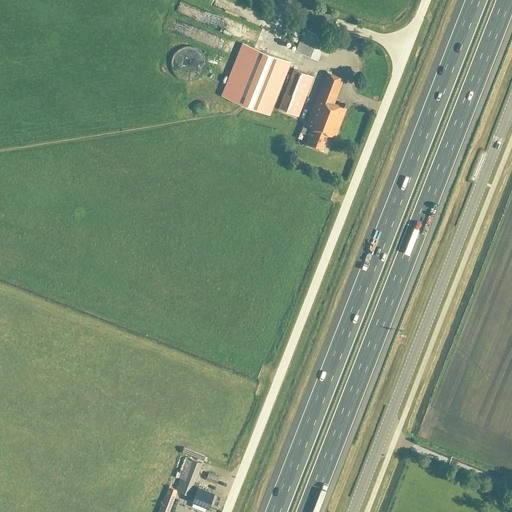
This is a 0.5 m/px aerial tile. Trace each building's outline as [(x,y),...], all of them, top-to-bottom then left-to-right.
[(202,0),(200,6),(220,13),(224,4),(214,0),(202,0)] [(258,34),(267,14),(237,0),(234,0),(234,3),(245,8),(239,21),(248,25),(246,29),(258,34)] [(317,61),(327,39),(305,29),(295,51),(317,61)] [(296,42),(299,34),(293,32),(290,40),(296,42)] [(222,96),(269,115),(289,65),(242,46),(222,96)] [(191,59),(171,64),(175,81),(204,73),(198,52),(190,54),(191,59)] [(297,117),(313,78),(293,70),(278,109),(297,117)] [(335,138),(346,109),(334,105),(343,79),(325,72),(306,123),(303,122),(299,133),(308,137),(305,144),(323,150),(328,136),(335,138)] [(207,507),(212,493),(198,488),(199,483),(195,481),(201,466),(192,462),(179,492),(189,496),(190,493),(195,495),(192,502),(207,507)] [(169,511),(185,472),(175,468),(159,511),(169,511)] [(216,485),(218,478),(208,474),(206,481),(216,485)]
